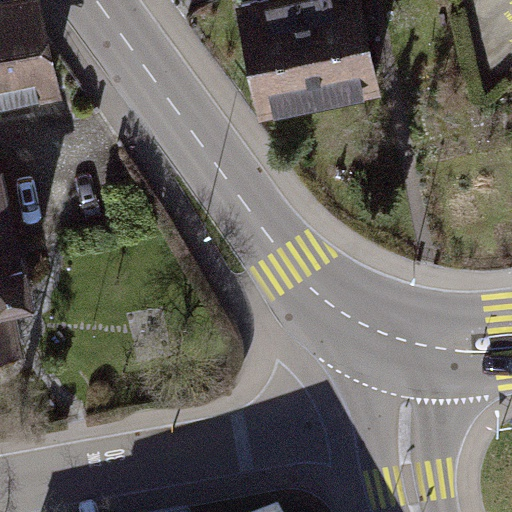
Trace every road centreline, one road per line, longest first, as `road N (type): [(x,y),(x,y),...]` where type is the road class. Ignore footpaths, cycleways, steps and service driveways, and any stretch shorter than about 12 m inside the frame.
road 1 (tertiary): [(98,0),(296,269),(347,311),(413,340)]
road 2 (residential): [(0,490),(284,429),(413,340)]
road 3 (tertiary): [(413,340),(402,412),(419,511)]
